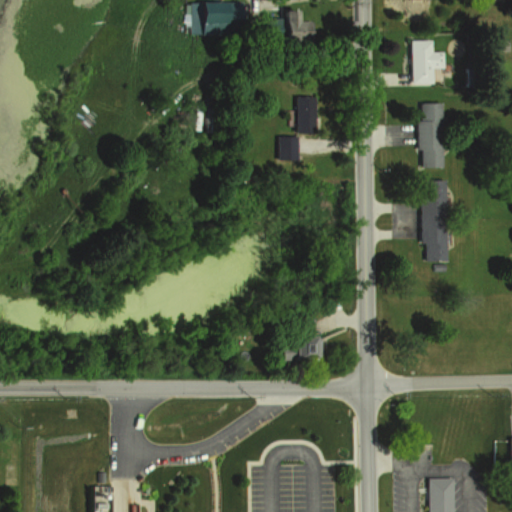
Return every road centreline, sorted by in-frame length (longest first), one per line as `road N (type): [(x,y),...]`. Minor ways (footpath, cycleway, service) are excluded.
road 1 (tertiary): [(366,511),(360,0)]
road 2 (residential): [(0,386),(365,386)]
road 3 (tertiary): [(511,380),(365,386)]
